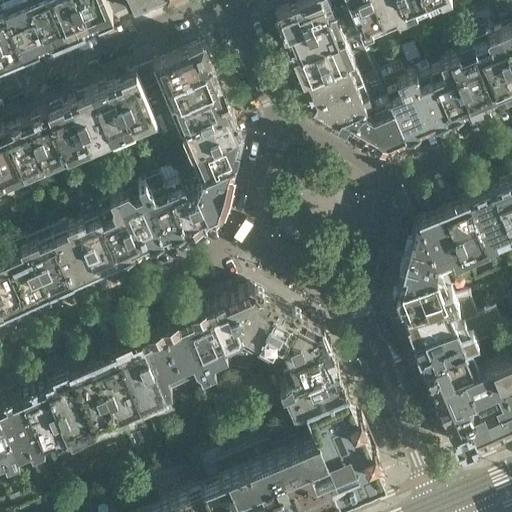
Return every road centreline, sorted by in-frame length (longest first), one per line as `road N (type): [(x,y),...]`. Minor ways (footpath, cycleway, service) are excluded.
road 1 (residential): [(0,350),(237,247)]
road 2 (residential): [(0,91),(212,0)]
road 3 (residential): [(443,501),(357,304)]
road 4 (residential): [(277,114),(237,247)]
road 5 (residential): [(396,180),(277,114)]
road 6 (residential): [(237,247),(357,304)]
road 7 (residential): [(357,304),(396,180)]
road 8 (residential): [(277,114),(224,0)]
road 9 (residential): [(396,180),(511,131)]
